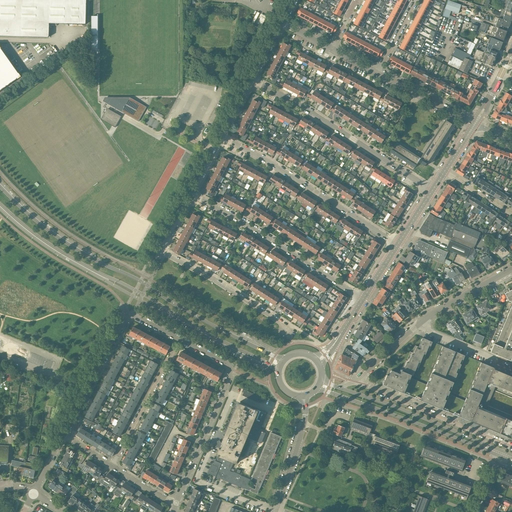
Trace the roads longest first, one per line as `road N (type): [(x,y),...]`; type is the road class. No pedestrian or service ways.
road 1 (secondary): [(283,359),(67,241),(0,183)]
road 2 (secondary): [(0,204),(63,254),(278,369)]
road 3 (residential): [(433,189),(252,80)]
road 4 (residential): [(221,137),(397,244)]
road 5 (residential): [(363,298),(191,194)]
road 6 (secondary): [(317,387),(499,455)]
road 7 (residential): [(64,435),(129,314),(177,339)]
road 8 (secondary): [(501,450),(337,387)]
road 9 (residential): [(511,446),(354,382)]
road 10 (residential): [(161,250),(281,322),(290,336)]
road 11 (residential): [(176,505),(228,369)]
road 12 (residential): [(112,465),(177,339)]
